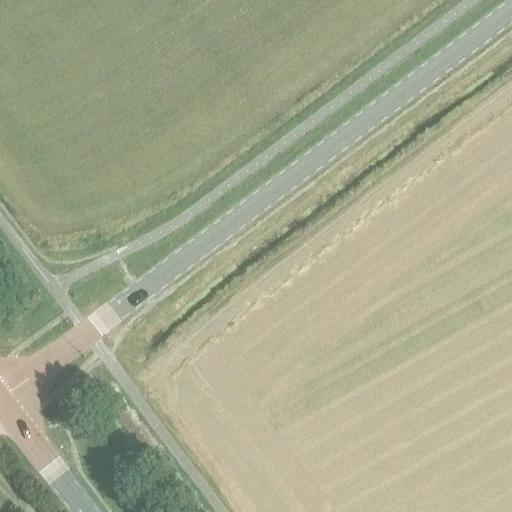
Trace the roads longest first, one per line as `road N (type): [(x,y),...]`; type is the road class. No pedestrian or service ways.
road 1 (secondary): [(0,403),(511,27)]
road 2 (secondary): [(84,511),(0,403)]
